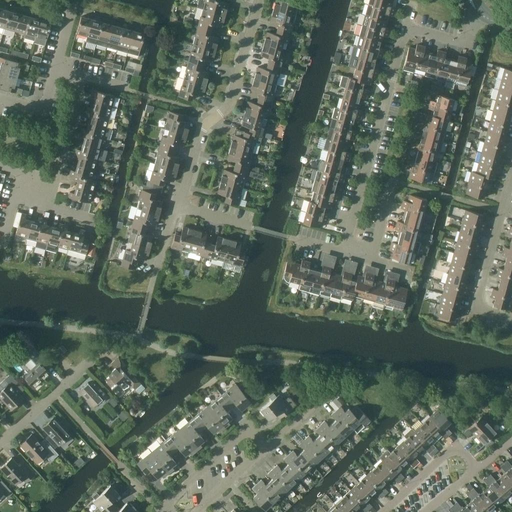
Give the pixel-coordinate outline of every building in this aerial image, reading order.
[(198,0),(199,0),(204,2),(202,9),(224,15),(228,3),(219,1),(219,0),(198,0)] [(295,15),(299,0),(275,0),(273,9),(295,15)] [(368,0),(368,5),(395,12),(396,8),(391,6),(392,0),(368,0)] [(394,15),(395,12),(368,5),(365,15),(387,21),(389,14),(394,15)] [(4,28),(9,11),(0,8),(0,33),(3,34),(4,28)] [(221,27),(224,15),(202,9),(198,26),(211,30),(213,25),(221,27)] [(295,15),(273,9),(270,21),(279,23),(277,29),(291,33),(295,15)] [(15,31),(19,14),(9,11),(4,28),(15,31)] [(25,34),(30,17),(19,14),(15,31),(25,34)] [(385,27),(387,21),(365,15),(362,25),(389,32),(390,28),(385,27)] [(87,37),(92,19),(81,16),(76,34),(87,37)] [(34,41),(40,20),(30,17),(25,34),(24,38),(34,41)] [(96,44),(102,22),(92,19),(87,37),(86,41),(96,44)] [(51,22),(40,20),(34,41),(34,43),(45,46),(51,22)] [(106,47),(112,25),(102,22),(96,44),(106,47)] [(117,50),(123,28),(112,25),(106,47),(117,50)] [(388,36),(389,32),(362,25),(359,36),(381,42),(383,35),(388,36)] [(210,36),(211,30),(198,26),(193,44),(215,50),(218,38),(210,36)] [(129,48),(133,31),(123,28),(117,50),(127,53),(128,48),(129,48)] [(288,43),(291,33),(277,29),(276,34),(267,32),(264,44),(281,49),(283,42),(288,43)] [(144,34),(133,31),(129,48),(128,48),(127,53),(138,56),(140,48),(142,49),(144,43),(142,43),(144,34)] [(359,36),(356,46),(361,47),(383,53),(384,50),(384,49),(380,48),(381,42),(359,36)] [(211,62),(215,50),(193,44),(188,61),(201,65),(203,59),(211,62)] [(281,49),(264,44),(260,56),(269,58),(268,64),(281,67),(284,57),(279,56),(281,49)] [(413,72),(421,46),(417,44),(415,49),(409,47),(402,69),(413,72)] [(353,45),(351,56),(358,58),(375,63),(377,56),(382,57),(383,53),(361,47),(356,46),(353,45)] [(421,46),(413,72),(424,75),(430,53),(424,51),(425,47),(421,46)] [(434,78),(442,51),(437,50),(436,55),(430,53),(424,75),(434,78)] [(434,78),(445,81),(451,59),(444,57),(446,52),(442,51),(434,78)] [(351,56),(348,66),(355,68),(377,74),(378,71),(378,70),(374,69),(375,63),(358,58),(351,56)] [(451,59),(445,81),(455,84),(462,57),(458,56),(457,61),(451,59)] [(0,72),(8,75),(11,60),(0,57),(0,62),(1,63),(0,65),(0,72)] [(462,57),(455,84),(466,87),(469,76),(472,66),(472,65),(465,63),(467,58),(462,57)] [(29,65),(11,60),(8,75),(17,77),(19,68),(27,70),(29,65)] [(200,70),(201,65),(188,61),(183,78),(205,84),(208,73),(200,70)] [(276,85),(281,67),(268,64),(266,69),(257,67),(254,79),(276,85)] [(376,79),(377,74),(355,68),(353,78),(352,79),(365,82),(365,83),(370,84),(371,77),(376,79)] [(511,70),(504,68),(501,79),(511,82),(511,70)] [(278,83),(284,84),(287,73),(281,72),(278,83)] [(14,87),(17,77),(8,75),(4,89),(21,94),(22,89),(14,87)] [(363,89),(365,83),(365,82),(352,79),(353,78),(342,75),(339,86),(345,88),(367,94),(368,90),(363,89)] [(202,96),(205,84),(183,78),(178,96),(192,100),(193,94),(202,96)] [(276,85),(254,79),(251,90),(259,93),(258,98),(271,102),(276,85)] [(511,82),(501,79),(499,90),(511,93),(511,82)] [(411,84),(410,87),(417,89),(418,82),(411,80),(411,83),(411,84)] [(430,92),(430,93),(437,94),(441,96),(442,89),(432,86),(431,90),(430,92)] [(366,98),(367,94),(345,88),(342,98),(359,103),(361,97),(366,98)] [(96,96),(94,102),(111,107),(114,96),(92,90),(91,95),(96,96)] [(511,93),(499,90),(496,100),(511,104),(511,93)] [(430,100),(429,104),(451,110),(454,99),(441,96),(437,94),(435,101),(430,100)] [(269,112),(271,102),(258,98),(256,104),(248,101),(245,113),(262,118),(264,111),(269,112)] [(358,109),(359,103),(342,98),(339,109),(361,115),(362,111),(358,109)] [(511,109),(511,104),(496,100),(493,111),(510,115),(511,109)] [(111,107),(94,102),(92,108),(88,107),(87,111),(109,117),(111,107)] [(451,110),(429,104),(428,108),(432,109),(431,115),(426,114),(426,115),(448,121),(451,110)] [(360,119),(361,115),(339,109),(335,107),(332,118),(354,124),(355,118),(360,119)] [(109,117),(87,111),(85,116),(90,117),(88,123),(111,129),(113,119),(109,117)] [(181,121),(183,115),(169,111),(166,122),(171,123),(169,130),(186,135),(189,123),(181,121)] [(511,122),(508,121),(510,115),(493,111),(490,121),(511,127),(511,126),(511,122)] [(262,118),(245,113),(241,125),(250,127),(249,133),(244,131),(244,132),(262,137),(267,119),(262,118)] [(448,121),(426,115),(424,121),(420,119),(419,124),(445,131),(448,121)] [(352,130),(354,124),(332,118),(329,128),(355,136),(356,131),(352,130)] [(511,131),(511,127),(490,121),(487,131),(504,136),(506,130),(511,131)] [(111,129),(88,123),(87,129),(82,128),(81,132),(103,138),(108,139),(111,129)] [(445,131),(419,124),(417,128),(422,129),(420,135),(442,141),(445,131)] [(354,140),(355,136),(329,128),(326,139),(348,145),(350,138),(354,140)] [(183,147),(186,135),(169,130),(167,137),(162,136),(159,146),(173,150),(174,144),(183,147)] [(503,142),(504,136),(487,131),(484,142),(506,148),(507,144),(503,142)] [(103,138),(81,132),(80,136),(84,138),(83,144),(100,149),(103,138)] [(260,143),(262,137),(244,132),(242,137),(234,135),(230,147),(252,153),(256,141),(260,143)] [(442,141),(420,135),(419,142),(414,140),(413,144),(435,151),(440,152),(442,141)] [(346,151),(348,145),(326,139),(323,149),(328,151),(350,157),(351,152),(346,151)] [(505,152),(506,148),(484,142),(481,152),(499,157),(500,151),(505,152)] [(100,149),(83,144),(81,150),(76,149),(75,153),(97,159),(100,149)] [(432,161),(435,151),(413,144),(412,149),(416,150),(415,156),(432,161)] [(171,155),(173,150),(159,146),(155,163),(177,170),(180,158),(171,155)] [(248,170),(252,153),(230,147),(227,159),(236,161),(234,166),(248,170)] [(348,161),(350,157),(328,151),(325,161),(342,166),(344,160),(348,161)] [(497,163),(499,157),(481,152),(478,163),(500,169),(502,165),(497,163)] [(97,159),(75,153),(74,157),(79,159),(77,165),(94,169),(97,159)] [(437,162),(432,161),(415,156),(413,162),(408,161),(407,165),(434,173),(437,162)] [(340,172),(342,166),(325,161),(321,160),(320,161),(320,162),(319,162),(319,163),(318,164),(318,166),(318,167),(318,168),(318,169),(318,170),(344,177),(345,173),(340,172)] [(173,181),(177,170),(155,163),(150,181),(147,181),(146,186),(150,187),(152,187),(153,182),(163,185),(165,179),(173,181)] [(499,173),(500,169),(478,163),(476,173),(488,177),(493,179),(495,172),(499,173)] [(94,169),(77,165),(75,171),(71,170),(69,175),(74,176),(74,175),(91,180),(94,169)] [(434,173),(407,165),(406,170),(411,171),(409,178),(431,184),(434,173)] [(243,187),(248,170),(234,166),(233,172),(224,169),(221,181),(243,187)] [(344,177),(318,170),(317,170),(314,180),(336,187),(338,180),(343,182),(344,177)] [(251,171),(249,176),(261,179),(263,174),(251,171)] [(487,183),(488,177),(476,173),(471,171),(468,182),(490,189),(491,184),(487,183)] [(96,181),(91,180),(74,175),(74,176),(73,180),(77,181),(76,187),(93,192),(96,181)] [(312,187),(311,191),(313,191),(338,198),(339,194),(335,193),(336,187),(314,180),(312,187)] [(238,205),(243,187),(221,181),(218,193),(226,196),(224,201),(238,205)] [(489,193),(490,189),(468,182),(465,193),(482,198),(484,192),(489,193)] [(149,192),(150,187),(146,186),(143,185),(137,207),(159,213),(162,201),(154,199),(155,193),(149,192)] [(93,192),(76,187),(74,193),(69,192),(68,197),(90,203),(93,192)] [(337,202),(338,198),(313,191),(310,202),(326,206),(326,207),(330,208),(332,201),(337,202)] [(403,200),(402,204),(424,210),(427,199),(409,195),(407,201),(403,200)] [(324,212),(326,207),(326,206),(310,202),(309,201),(306,212),(328,218),(329,214),(324,212)] [(424,210),(402,204),(400,208),(405,210),(403,216),(421,221),(424,210)] [(156,225),(159,213),(137,207),(132,225),(146,228),(147,223),(156,225)] [(465,210),(462,221),(484,227),(486,223),(481,221),(483,215),(465,210)] [(327,222),(328,218),(306,212),(303,223),(320,227),(322,221),(327,222)] [(26,238),(31,221),(25,219),(26,214),(21,213),(15,235),(26,238)] [(421,221),(403,216),(402,222),(397,221),(396,225),(418,231),(421,221)] [(35,247),(43,219),(38,218),(37,222),(31,221),(26,238),(25,244),(35,247)] [(45,249),(52,226),(46,225),(47,220),(43,219),(35,247),(45,249)] [(483,231),(484,227),(462,221),(460,231),(477,236),(479,230),(483,231)] [(56,252),(57,246),(63,224),(59,223),(58,228),(52,226),(45,249),(56,252)] [(68,249),(72,232),(66,230),(68,226),(63,224),(57,246),(68,249)] [(144,234),(146,228),(132,225),(129,235),(134,236),(132,243),(149,248),(153,236),(144,234)] [(418,231),(396,225),(395,229),(399,230),(398,237),(415,241),(418,231)] [(189,252),(194,230),(183,227),(180,235),(175,234),(171,247),(189,252)] [(79,234),(72,232),(68,249),(66,255),(77,258),(79,252),(85,254),(89,243),(82,241),(85,230),(80,229),(79,234)] [(206,233),(194,230),(189,252),(206,257),(209,244),(204,242),(206,233)] [(475,242),(477,236),(460,231),(457,242),(479,248),(480,243),(475,242)] [(223,262),(229,240),(217,236),(215,245),(209,244),(206,257),(223,262)] [(420,243),(415,241),(398,237),(396,243),(391,242),(390,246),(412,252),(417,253),(420,243)] [(229,240),(223,262),(222,267),(233,271),(235,265),(241,267),(245,253),(239,251),(241,243),(229,240)] [(477,252),(479,248),(457,242),(454,252),(471,257),(473,251),(477,252)] [(511,242),(509,248),(504,247),(503,251),(511,253),(511,242)] [(91,243),(88,255),(93,256),(96,244),(91,243)] [(146,260),(149,248),(132,243),(130,250),(125,249),(121,266),(134,269),(138,258),(146,260)] [(412,252),(390,246),(389,250),(394,251),(392,258),(409,263),(412,252)] [(511,253),(503,251),(502,255),(507,257),(505,263),(511,264),(511,253)] [(469,263),(471,257),(454,252),(451,263),(473,269),(474,264),(469,263)] [(300,283),(306,261),(302,260),(300,265),(287,261),(283,274),(283,276),(284,279),(286,281),(288,282),(289,280),(300,283)] [(309,292),(315,269),(309,267),(310,262),(306,261),(300,283),(298,289),(309,292)] [(472,273),(473,269),(451,263),(448,273),(465,278),(467,272),(472,273)] [(511,264),(505,263),(503,269),(499,268),(497,272),(511,276),(511,264)] [(319,295),(319,294),(327,267),(322,266),(321,270),(315,269),(309,292),(319,295)] [(331,292),(336,274),(329,273),(331,268),(327,267),(319,294),(330,297),(331,292)] [(341,298),(348,273),(344,272),(342,276),(336,274),(331,292),(330,297),(340,299),(341,298)] [(511,276),(497,272),(496,276),(501,278),(499,284),(511,287),(511,276)] [(351,301),(358,276),(358,275),(356,280),(351,278),(352,274),(348,273),(341,298),(350,300),(351,301)] [(363,299),(370,274),(366,273),(364,277),(358,276),(351,301),(352,301),(353,296),(363,299)] [(464,284),(465,278),(448,273),(445,284),(467,290),(468,285),(464,284)] [(373,302),(379,281),(373,280),(374,275),(370,274),(363,299),(373,302)] [(384,304),(385,302),(391,280),(386,278),(385,283),(379,281),(373,302),(384,304)] [(391,280),(385,302),(392,303),(392,305),(390,309),(401,312),(402,308),(407,289),(394,285),(395,281),(391,280)] [(466,294),(467,290),(445,284),(442,294),(460,299),(461,293),(466,294)] [(511,287),(499,284),(497,290),(493,288),(492,293),(511,298),(511,287)] [(511,304),(511,298),(492,293),(490,297),(495,298),(493,305),(510,310),(511,304)] [(458,305),(460,299),(442,294),(439,304),(461,310),(463,306),(458,305)] [(460,315),(461,310),(439,304),(436,315),(454,320),(455,313),(460,315)] [(67,350),(64,346),(62,345),(57,350),(61,355),(67,350)] [(50,373),(46,369),(50,365),(39,352),(31,359),(37,365),(23,377),(34,388),(50,373)] [(129,384),(135,390),(139,394),(145,389),(131,374),(129,373),(130,370),(118,357),(111,364),(115,368),(107,375),(109,376),(104,380),(117,394),(123,389),(128,386),(128,385),(129,384)] [(10,374),(4,379),(8,384),(0,391),(0,397),(11,409),(22,399),(16,391),(21,387),(10,374)] [(108,396),(99,386),(94,380),(89,384),(87,382),(78,391),(93,407),(102,399),(103,400),(108,396)] [(235,384),(221,395),(230,407),(235,403),(241,410),(250,402),(241,391),(244,388),(241,384),(237,386),(235,384)] [(296,405),(291,398),(290,398),(289,398),(288,398),(287,398),(284,401),(279,395),(276,397),(274,393),(269,397),(272,400),(260,410),(268,419),(275,414),(279,418),(296,405)] [(226,410),(230,407),(221,395),(207,407),(224,427),(231,421),(230,419),(232,418),(226,410)] [(112,397),(108,401),(113,407),(118,403),(112,397)] [(438,409),(430,416),(448,436),(451,433),(445,426),(450,422),(443,414),(448,410),(441,403),(437,408),(438,409)] [(340,406),(335,411),(352,429),(356,433),(366,424),(367,425),(370,422),(369,421),(370,420),(357,406),(351,411),(348,408),(344,412),(343,410),(343,409),(340,406)] [(224,427),(207,407),(193,418),(203,429),(207,425),(213,433),(215,431),(216,433),(224,427)] [(352,429),(335,411),(330,415),(333,418),(334,418),(336,420),(332,423),(344,436),(352,429)] [(448,436),(430,416),(422,424),(434,437),(439,433),(445,439),(448,436)] [(476,437),(489,425),(481,416),(461,434),(465,438),(471,432),(476,437)] [(44,439),(47,443),(54,449),(58,445),(70,435),(54,417),(42,428),(49,435),(44,439)] [(198,433),(203,429),(193,418),(179,429),(196,450),(203,444),(202,442),(204,440),(198,433)] [(344,436),(332,423),(329,427),(327,424),(324,421),(319,425),(336,443),(344,436)] [(429,441),(434,437),(422,424),(414,431),(432,451),(435,448),(429,441)] [(336,443),(319,425),(315,430),(318,433),(318,432),(320,435),(316,438),(328,451),(336,443)] [(490,439),(496,433),(489,425),(476,437),(480,441),(473,447),(477,451),(484,445),(490,439)] [(432,451),(414,431),(411,428),(403,435),(406,438),(418,451),(423,447),(429,454),(432,451)] [(196,450),(179,429),(165,441),(174,452),(179,448),(185,455),(187,454),(188,456),(196,450)] [(58,454),(54,449),(47,443),(43,447),(31,434),(20,445),(36,463),(45,455),(51,461),(58,454)] [(328,451),(316,438),(313,441),(311,439),(308,436),(304,440),(320,458),(328,451)] [(414,456),(418,451),(406,438),(398,446),(416,465),(420,462),(414,456)] [(490,439),(484,445),(487,448),(493,442),(490,439)] [(320,458),(304,440),(299,444),(302,448),(302,447),(304,449),(301,453),(312,465),(320,458)] [(170,456),(174,452),(165,441),(151,452),(168,473),(175,467),(174,465),(176,463),(170,456)] [(413,468),(416,465),(398,446),(390,453),(402,466),(407,462),(413,468)] [(312,465),(301,453),(297,456),(295,454),(295,453),(292,450),(288,455),(305,473),(312,465)] [(398,470),(402,466),(390,453),(387,450),(379,457),(382,460),(400,480),(404,477),(398,470)] [(168,473),(151,452),(137,463),(146,475),(151,471),(157,478),(159,477),(160,479),(168,473)] [(305,473),(288,455),(283,459),(286,462),(288,464),(285,467),(297,480),(305,473)] [(24,462),(19,466),(11,458),(0,468),(15,484),(22,477),(26,482),(35,474),(24,462)] [(397,483),(400,480),(382,460),(374,468),(386,481),(391,477),(397,483)] [(511,466),(507,460),(503,463),(511,473),(511,466)] [(511,490),(511,473),(503,463),(500,466),(505,473),(501,477),(511,491),(511,490)] [(297,480),(285,467),(281,471),(279,469),(280,468),(277,465),(272,469),(289,487),(297,480)] [(382,485),(386,481),(374,468),(366,475),(384,495),(388,492),(382,485)] [(289,487),(272,469),(267,474),(270,477),(271,477),(272,479),(269,482),(281,495),(289,487)] [(511,491),(501,477),(496,481),(490,474),(486,477),(504,498),(511,491)] [(381,498),(384,495),(366,475),(358,483),(370,496),(375,491),(381,498)] [(504,498),(486,477),(483,480),(489,487),(484,491),(495,505),(504,498)] [(0,495),(3,493),(7,498),(13,493),(1,480),(0,481),(0,495)] [(281,495),(269,482),(265,485),(263,483),(264,483),(261,480),(256,484),(273,502),(281,495)] [(366,500),(370,496),(358,483),(350,490),(369,510),(372,506),(366,500)] [(273,502),(256,484),(251,488),(254,492),(255,491),(257,493),(253,497),(265,510),(273,502)] [(98,507),(95,510),(94,511),(93,511),(108,511),(116,505),(112,501),(118,494),(110,485),(99,495),(96,492),(92,496),(95,499),(92,502),(98,507)] [(495,505),(484,491),(479,495),(473,488),(470,491),(487,511),(495,505)] [(364,511),(365,511),(369,510),(350,490),(342,497),(355,510),(359,506),(364,511)] [(470,491),(466,494),(472,501),(467,505),(473,511),(487,511),(470,491)] [(352,511),(355,510),(342,497),(335,505),(341,511),(352,511)] [(473,511),(467,505),(462,509),(457,502),(453,505),(459,511),(473,511)] [(134,511),(137,510),(130,503),(128,505),(127,503),(120,509),(116,505),(108,511),(134,511)]
